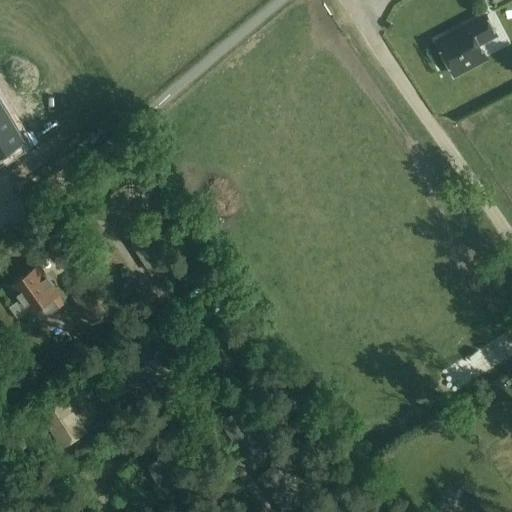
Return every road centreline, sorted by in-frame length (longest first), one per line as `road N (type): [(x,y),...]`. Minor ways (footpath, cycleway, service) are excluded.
road 1 (unclassified): [(511,241),(348,0)]
road 2 (unclassified): [(0,219),(76,174),(158,106)]
